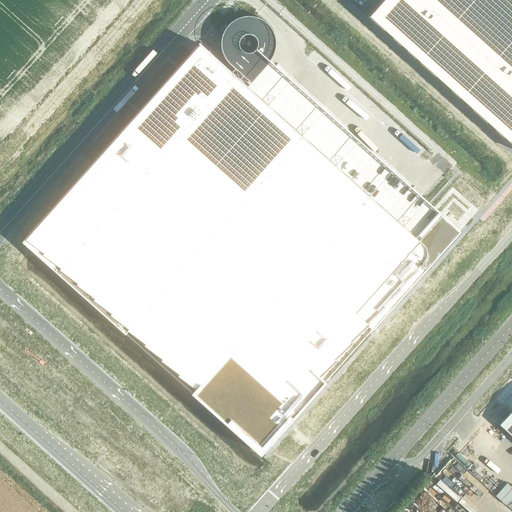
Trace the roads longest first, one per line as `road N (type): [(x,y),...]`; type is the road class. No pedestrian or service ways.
road 1 (unclassified): [(511,231),(259,511)]
road 2 (unclassified): [(233,511),(188,458),(0,290)]
road 3 (unclassified): [(209,0),(0,228)]
road 4 (unclassified): [(340,511),(511,319)]
road 5 (unclassified): [(0,402),(122,511)]
